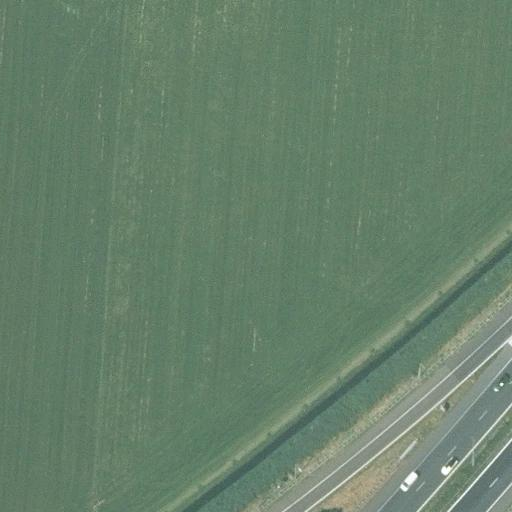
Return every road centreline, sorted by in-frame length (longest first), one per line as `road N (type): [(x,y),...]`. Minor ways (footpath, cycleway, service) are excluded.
road 1 (motorway): [(511,327),(290,511)]
road 2 (motorway): [(511,379),(395,511)]
